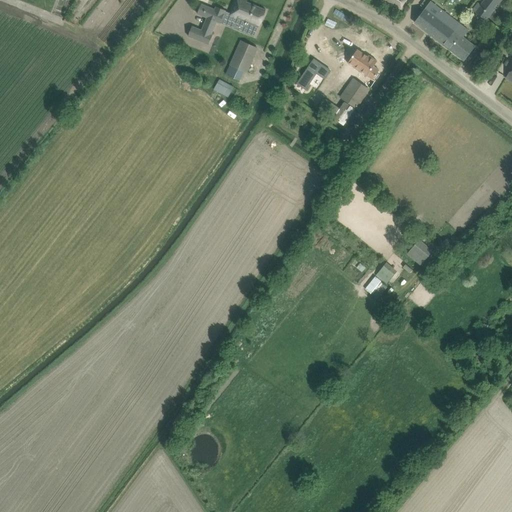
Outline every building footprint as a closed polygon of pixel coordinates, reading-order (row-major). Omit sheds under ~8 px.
[(247,0),(246,0),(235,0),(230,13),(226,11),(226,10),(216,6),(215,9),(201,4),(198,13),(207,18),(202,30),(192,26),(188,36),(209,44),(213,35),(212,34),(217,22),(221,23),(223,17),(248,27),(250,23),(259,26),(266,10),(246,2),(247,0)] [(381,0),(399,11),(405,0),(381,0)] [(477,3),(473,8),(488,19),(502,0),(484,0),(480,6),(477,3)] [(431,1),(421,15),(415,22),(464,60),(475,46),(463,37),(469,30),(431,1)] [(240,41),(230,65),(245,71),(247,72),(257,48),(240,41)] [(501,46),(499,51),(507,55),(510,50),(501,46)] [(348,63),(359,70),(367,76),(377,61),(369,55),(368,57),(357,49),(348,63)] [(329,76),(314,64),(298,83),(305,89),(315,78),(323,84),(329,76)] [(220,79),(214,89),(228,97),(234,87),(220,79)] [(342,97),(348,102),(356,107),(369,89),(354,79),(342,97)] [(311,86),(307,93),(313,96),(317,89),(311,86)] [(425,260),(426,258),(432,251),(419,240),(412,249),(425,260)] [(387,262),(376,276),(386,284),(397,270),(387,262)]
